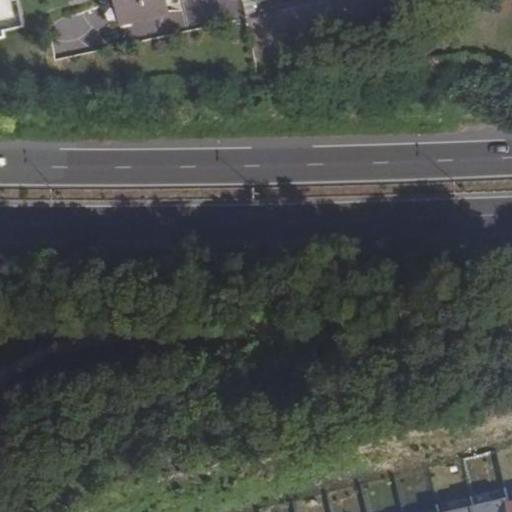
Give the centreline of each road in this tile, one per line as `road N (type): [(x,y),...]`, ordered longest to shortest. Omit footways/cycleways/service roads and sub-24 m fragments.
road 1 (track): [(0,376),(107,327),(511,334)]
road 2 (trunk): [(511,156),(0,166)]
road 3 (trunk): [(0,223),(511,214)]
